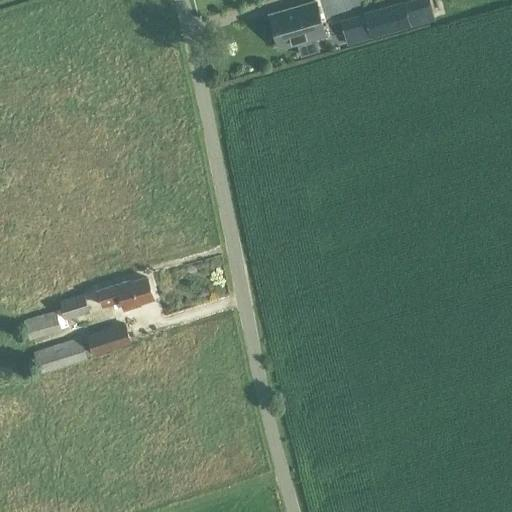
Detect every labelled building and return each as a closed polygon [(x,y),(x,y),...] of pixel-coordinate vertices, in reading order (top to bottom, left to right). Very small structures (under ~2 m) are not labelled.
[(427,0),(418,0),(343,22),(349,43),(433,19),(427,0)] [(316,3),(271,16),(280,49),(326,35),(316,3)] [(123,301),(125,310),(139,306),(138,303),(154,299),(147,277),(100,291),(105,307),(123,301)] [(85,294),(59,301),(62,309),(24,320),(30,340),(63,330),(62,329),(69,327),(67,320),(91,313),(85,294)] [(126,324),(87,336),(93,355),(132,343),(126,324)] [(41,373),(88,359),(81,338),(34,352),(41,373)]
